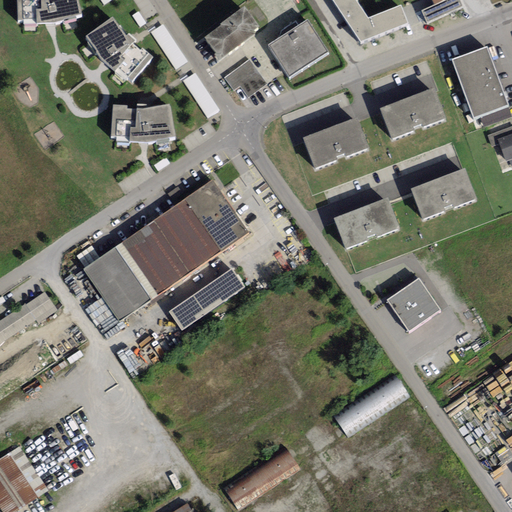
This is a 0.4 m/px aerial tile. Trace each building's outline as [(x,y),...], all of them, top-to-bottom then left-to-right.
[(22,0),(23,27),(51,27),(55,27),(81,20),(75,0),(22,0)] [(330,0),(360,47),(408,28),(401,9),(369,23),(353,0),(330,0)] [(429,0),(433,8),(420,14),(425,24),(459,9),(454,0),(429,0)] [(203,43),(217,62),(250,39),(248,36),(254,32),(241,14),(219,31),(220,32),(203,43)] [(127,43),(113,23),(87,42),(105,67),(126,85),(147,60),(127,43)] [(328,55),(308,25),(268,50),(288,81),(328,55)] [(163,26),(150,34),(174,72),(187,64),(163,26)] [(508,109),(487,51),(453,64),(474,121),(508,109)] [(247,63),(224,80),(233,91),(240,87),(247,96),(263,84),(247,63)] [(195,75),(182,83),(206,121),(219,113),(195,75)] [(444,121),(434,94),(381,114),(391,141),(444,121)] [(143,113),(118,111),(116,143),(147,146),(174,141),(169,109),(143,113)] [(368,151),(357,124),(305,144),(315,171),(368,151)] [(511,159),(511,138),(499,143),(506,161),(511,159)] [(476,201),(465,173),(413,194),(423,221),(476,201)] [(82,271),(118,324),(249,236),(213,183),(82,271)] [(398,231),(387,204),(335,225),(345,252),(398,231)] [(232,272),(168,316),(182,334),(245,291),(232,272)] [(440,313),(418,282),(387,304),(409,335),(440,313)] [(42,294),(0,322),(0,341),(33,319),(35,322),(53,310),(42,294)] [(333,418),(345,437),(406,398),(394,379),(333,418)] [(17,450),(0,461),(0,509),(1,511),(12,511),(44,491),(17,450)] [(224,491),(234,508),(296,469),(285,452),(224,491)]
